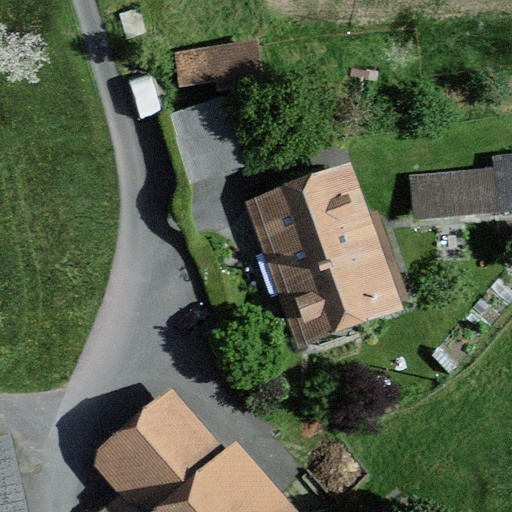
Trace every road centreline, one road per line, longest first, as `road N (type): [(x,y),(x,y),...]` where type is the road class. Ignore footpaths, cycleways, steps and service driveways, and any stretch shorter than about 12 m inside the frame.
road 1 (track): [(61,511),(72,439),(119,311),(132,231),(125,136),(85,0)]
road 2 (track): [(119,311),(304,511)]
